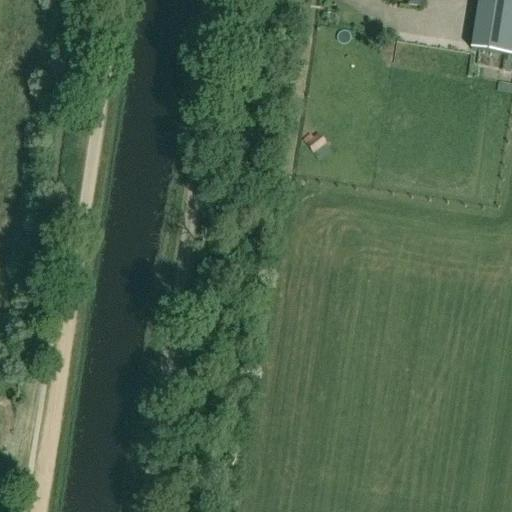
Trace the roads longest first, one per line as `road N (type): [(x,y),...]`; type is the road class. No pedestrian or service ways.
road 1 (unclassified): [(82,284),(125,0)]
road 2 (track): [(82,284),(41,511)]
